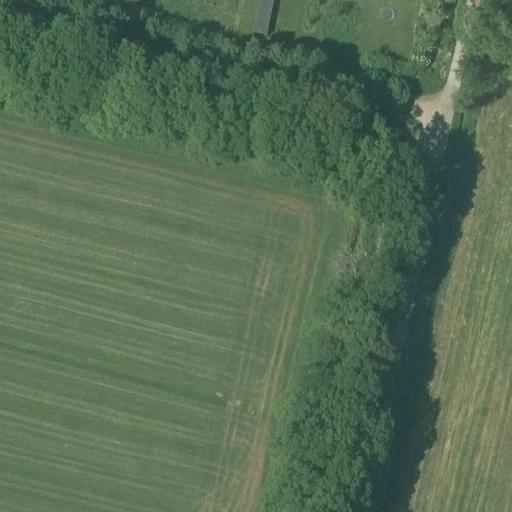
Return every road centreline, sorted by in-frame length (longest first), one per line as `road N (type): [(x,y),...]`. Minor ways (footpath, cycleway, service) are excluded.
road 1 (unclassified): [(358,511),(472,0)]
road 2 (track): [(394,163),(320,511)]
